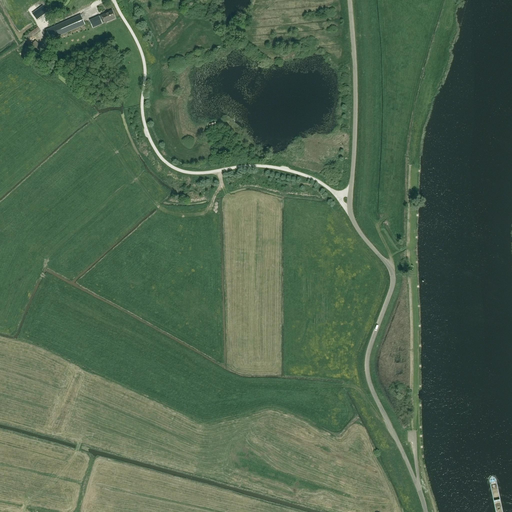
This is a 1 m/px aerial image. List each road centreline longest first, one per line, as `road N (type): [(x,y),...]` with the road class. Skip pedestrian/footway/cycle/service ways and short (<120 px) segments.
road 1 (unclassified): [(334,193),(275,167),(199,173),(164,161),(144,126),(139,46),(114,0)]
road 2 (unclassified): [(425,511),(367,377),(392,273),(350,214)]
road 3 (unclassified): [(350,191),(349,0)]
